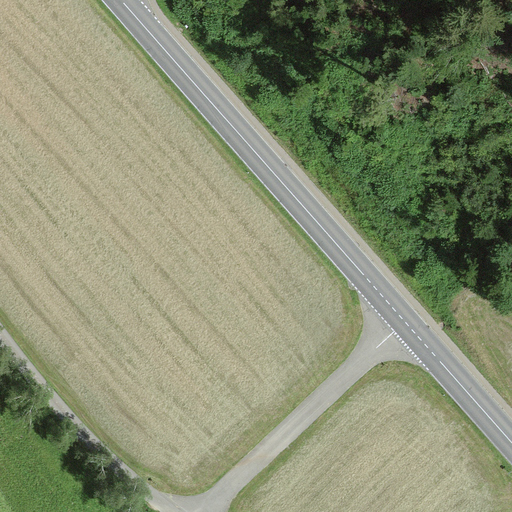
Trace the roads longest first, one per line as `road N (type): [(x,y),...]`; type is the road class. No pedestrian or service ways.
road 1 (secondary): [(122,0),(405,321)]
road 2 (residential): [(208,511),(405,321)]
road 3 (unclassified): [(173,511),(106,455),(0,339)]
road 4 (secondary): [(405,321),(511,442)]
